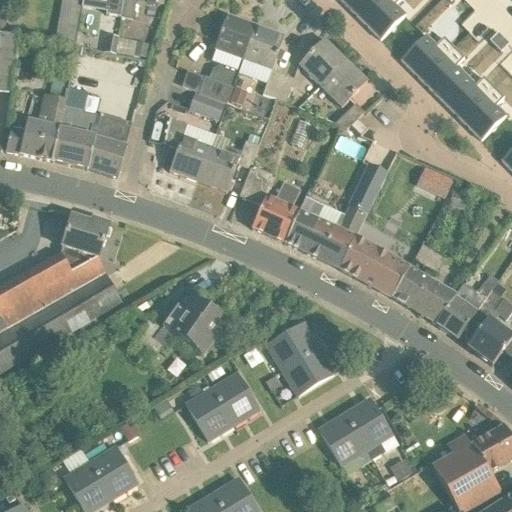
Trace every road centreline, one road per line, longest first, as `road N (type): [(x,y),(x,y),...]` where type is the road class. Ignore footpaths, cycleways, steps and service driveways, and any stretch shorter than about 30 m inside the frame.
road 1 (residential): [(140,511),(419,342)]
road 2 (residential): [(419,342),(278,265),(125,205)]
road 3 (residential): [(511,195),(420,145),(413,95),(317,0)]
road 4 (residential): [(125,205),(163,64)]
road 5 (residential): [(125,205),(0,174)]
